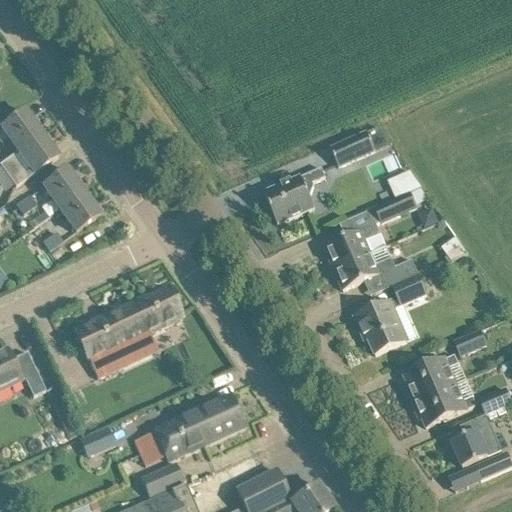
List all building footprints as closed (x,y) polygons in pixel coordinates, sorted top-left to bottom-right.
[(0,131),(0,145),(1,147),(7,143),(15,155),(41,136),(25,114),(9,126),(0,131)] [(15,155),(0,165),(0,167),(16,190),(32,178),(41,171),(57,160),(41,136),(15,155)] [(368,136),(331,152),(339,170),(376,154),(368,136)] [(314,211),(308,197),(310,196),(314,187),(313,185),(325,180),(321,170),(264,196),(277,227),(314,211)] [(409,172),(400,176),(408,195),(420,190),(409,172)] [(59,212),(83,195),(67,173),(43,190),(59,212)] [(99,218),(83,195),(59,212),(75,235),(99,218)] [(410,196),(374,211),(381,227),(417,211),(410,196)] [(21,216),(34,207),(28,200),(16,209),(21,216)] [(372,255),(366,242),(381,235),(376,225),(342,241),(324,249),(334,273),(372,255)] [(48,254),(61,245),(55,237),(42,246),(48,254)] [(420,275),(413,260),(396,268),(392,259),(377,266),(372,255),(334,273),(343,294),(385,275),(391,290),(392,290),(393,290),(421,278),(420,275)] [(407,343),(395,317),(399,315),(396,310),(403,307),(404,307),(429,295),(421,278),(393,290),(397,300),(354,319),(365,344),(368,342),(375,358),(394,350),(407,343)] [(147,337),(181,321),(167,290),(146,300),(145,299),(74,332),(97,381),(155,354),(147,337)] [(481,332),(453,344),(461,360),(488,348),(481,332)] [(45,393),(36,373),(26,355),(12,362),(6,351),(0,354),(0,392),(24,381),(33,399),(45,393)] [(445,361),(434,366),(403,379),(407,388),(405,390),(412,407),(456,388),(449,371),(459,367),(454,357),(445,361)] [(463,403),(456,388),(412,407),(419,422),(422,421),(426,431),(467,413),(467,412),(477,408),(472,399),(463,403)] [(511,404),(506,392),(479,404),(486,418),(511,406),(511,404)] [(229,420),(238,416),(230,398),(211,406),(153,431),(160,448),(228,418),(229,420)] [(166,463),(225,437),(244,429),(238,416),(229,420),(228,418),(160,448),(166,463)] [(464,440),(452,445),(462,471),(502,454),(486,418),(460,429),(464,440)] [(70,441),(81,436),(73,419),(31,439),(40,458),(71,443),(70,441)] [(113,448),(106,432),(80,443),(87,459),(113,448)] [(511,466),(507,455),(474,470),(481,484),(511,470),(511,466)] [(174,465),(140,481),(148,499),(182,484),(174,465)] [(331,511),(333,511),(316,487),(292,504),(290,501),(289,501),(275,473),(257,482),(236,492),(244,509),(237,511),(331,511)] [(195,511),(184,487),(128,511),(195,511)] [(95,502),(88,505),(91,511),(98,509),(95,502)]
